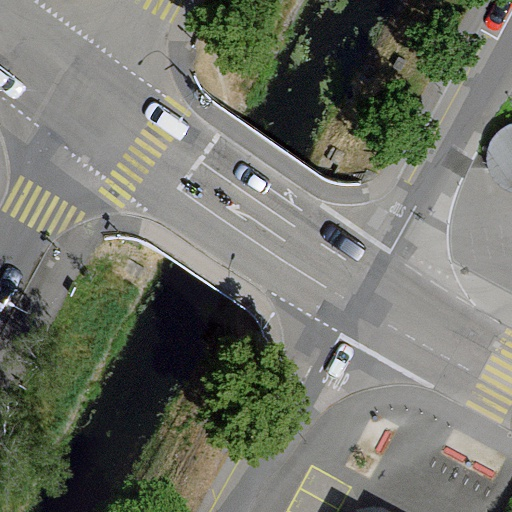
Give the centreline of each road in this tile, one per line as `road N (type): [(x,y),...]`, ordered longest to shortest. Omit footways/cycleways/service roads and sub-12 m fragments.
road 1 (tertiary): [(85,88),(149,141),(372,287)]
road 2 (residential): [(511,37),(372,287)]
road 3 (residential): [(247,511),(372,287)]
road 4 (unclassified): [(85,88),(0,232)]
road 5 (tertiary): [(372,287),(511,371)]
